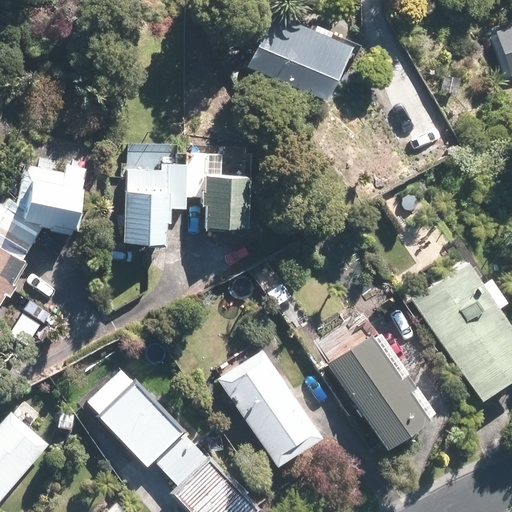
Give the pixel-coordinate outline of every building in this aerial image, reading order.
[(352,40),(276,7),(249,69),(325,102),(352,40)] [(511,15),(495,21),(510,70),(511,69),(511,15)] [(171,143),(125,142),(124,239),(169,239),(170,208),(188,208),(188,196),(203,196),(203,227),(249,226),(249,150),(210,150),(185,150),(186,162),(171,162),(171,143)] [(84,165),(63,162),(62,170),(28,164),(16,193),(10,189),(0,205),(0,298),(44,221),(50,222),(49,229),(72,233),(84,165)] [(416,271),(453,245),(424,203),(386,229),(416,271)] [(511,376),(511,320),(470,257),(409,298),(477,400),(511,376)] [(318,339),(331,359),(326,362),(381,445),(430,413),(375,330),(365,336),(352,316),(318,339)] [(257,348),(216,374),(276,465),(316,438),(257,348)] [(250,511),(256,507),(134,378),(97,414),(148,469),(157,460),(178,483),(171,491),(190,511),(250,511)] [(10,409),(0,419),(0,500),(51,447),(10,409)] [(121,511),(114,503),(103,511),(121,511)]
